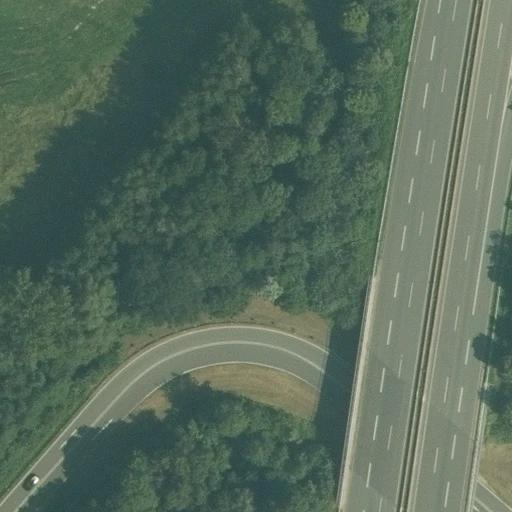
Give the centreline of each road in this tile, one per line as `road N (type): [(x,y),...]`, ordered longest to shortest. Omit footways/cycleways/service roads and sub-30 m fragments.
road 1 (motorway): [(499,511),(318,360),(247,341),(170,359),(22,511)]
road 2 (motorway): [(446,0),(373,511)]
road 3 (motorway): [(435,511),(475,223)]
road 4 (motorway): [(475,223),(511,8)]
